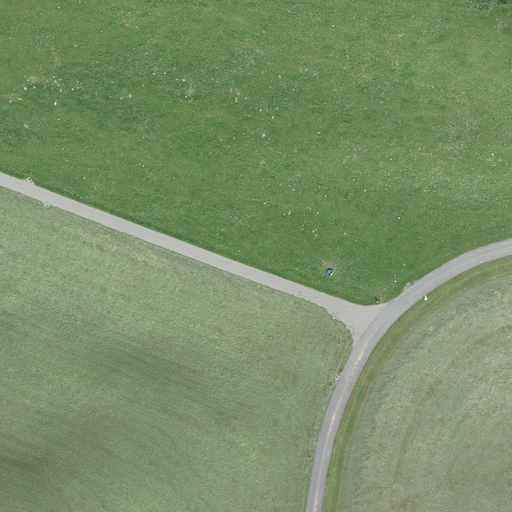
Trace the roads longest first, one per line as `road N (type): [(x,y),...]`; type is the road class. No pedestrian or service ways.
road 1 (track): [(370,330),(327,300),(0,178)]
road 2 (residential): [(511,249),(459,264),(370,330),(328,423),(314,511)]
